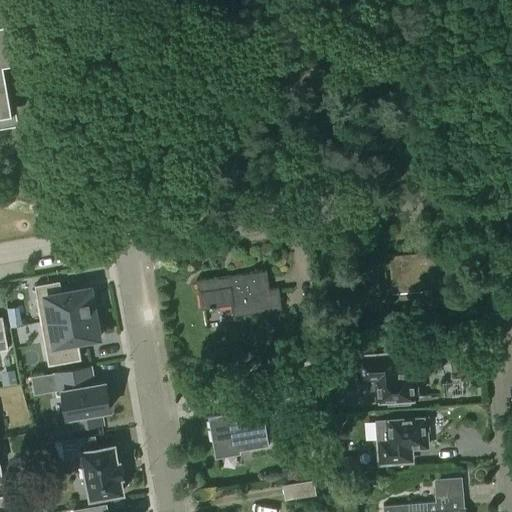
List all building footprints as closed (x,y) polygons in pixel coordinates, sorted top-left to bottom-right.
[(0,107),(10,105),(0,49),(0,107)] [(406,253),(388,254),(391,289),(429,286),(431,303),(450,301),(445,249),(419,251),(419,255),(406,256),(406,253)] [(375,261),(361,262),(363,292),(378,291),(375,261)] [(266,270),(195,281),(200,309),(230,304),(232,316),(281,308),(278,288),(269,290),(266,270)] [(59,280),(34,284),(36,296),(40,321),(94,311),(92,301),(94,300),(92,286),(61,292),(59,280)] [(316,347),(310,301),(298,303),(303,348),(316,347)] [(94,311),(40,321),(44,346),(48,364),(81,359),(77,340),(101,336),(98,322),(96,322),(94,311)] [(389,353),(355,355),(357,382),(359,401),(367,400),(388,399),(388,403),(409,402),(409,397),(417,397),(416,383),(414,383),(413,367),(390,369),(389,353)] [(83,366),(55,373),(58,390),(61,390),(66,417),(75,416),(77,427),(102,423),(100,410),(110,408),(105,381),(93,383),(92,377),(85,378),(83,366)] [(229,412),(207,416),(214,454),(239,449),(239,450),(268,445),(265,429),(259,430),(256,407),(261,406),(258,390),(226,396),(229,412)] [(427,416),(376,420),(379,463),(405,461),(404,447),(427,446),(426,430),(428,430),(427,416)] [(94,434),(62,440),(65,459),(83,456),(90,496),(122,491),(119,474),(121,474),(119,461),(118,459),(116,459),(113,443),(96,446),(94,434)] [(329,457),(315,458),(316,469),(330,467),(329,457)] [(342,460),(343,472),(355,471),(354,459),(342,460)] [(434,501),(382,505),(382,511),(464,511),(464,506),(462,506),(460,475),(432,477),(434,501)] [(312,483),(298,485),(300,499),(314,498),(312,483)] [(0,511),(13,511),(10,492),(0,494),(0,511)] [(107,511),(106,502),(72,508),(73,511),(107,511)]
